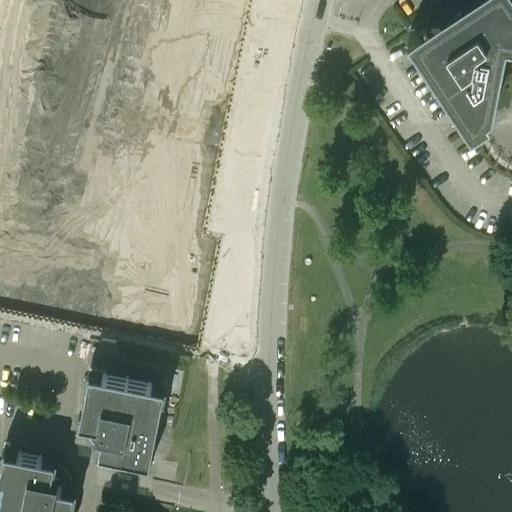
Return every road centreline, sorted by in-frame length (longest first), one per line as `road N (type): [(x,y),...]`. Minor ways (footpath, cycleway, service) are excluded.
road 1 (unclassified): [(271,511),(270,316),(315,0)]
road 2 (unknown): [(27,0),(19,58),(26,65),(155,94),(169,93),(176,80),(188,0)]
road 3 (unknown): [(0,270),(217,312)]
